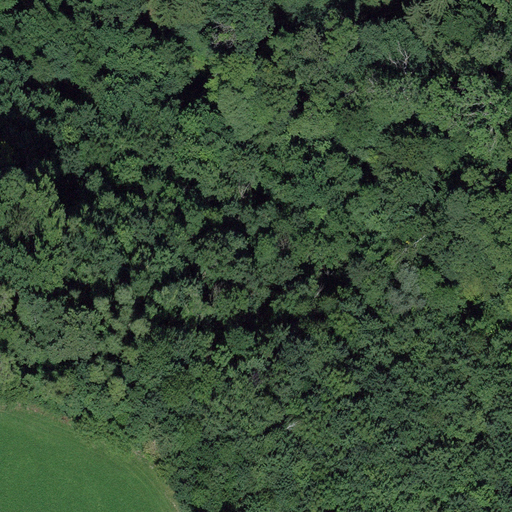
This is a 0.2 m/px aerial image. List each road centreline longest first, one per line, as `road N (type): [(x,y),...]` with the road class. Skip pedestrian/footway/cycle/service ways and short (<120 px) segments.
road 1 (track): [(65,0),(112,31),(378,131),(511,218)]
road 2 (track): [(0,116),(64,140),(244,163)]
